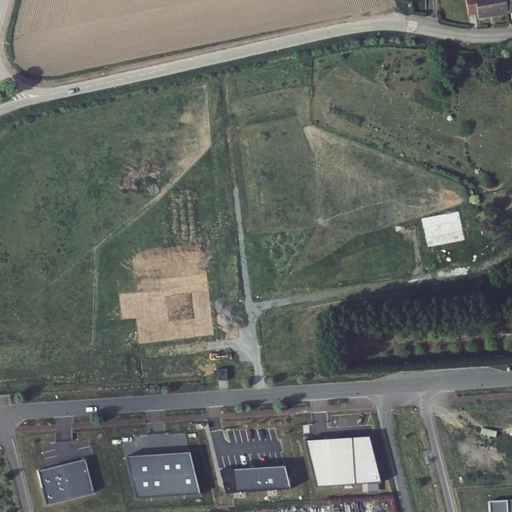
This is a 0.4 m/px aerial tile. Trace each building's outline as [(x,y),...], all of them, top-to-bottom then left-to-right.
[(509,12),(506,0),(467,0),(471,16),(479,14),(480,19),(509,13),(509,12)] [(218,370),(219,381),(228,380),(227,369),(218,370)] [(368,437),(306,441),(317,486),(380,482),(368,437)] [(127,455),(138,499),(201,495),(190,451),(127,455)] [(85,459),(40,470),(49,506),(94,495),(85,459)] [(283,468),(219,472),(226,494),(289,489),(283,468)] [(511,511),(511,500),(489,502),(489,511),(511,511)]
